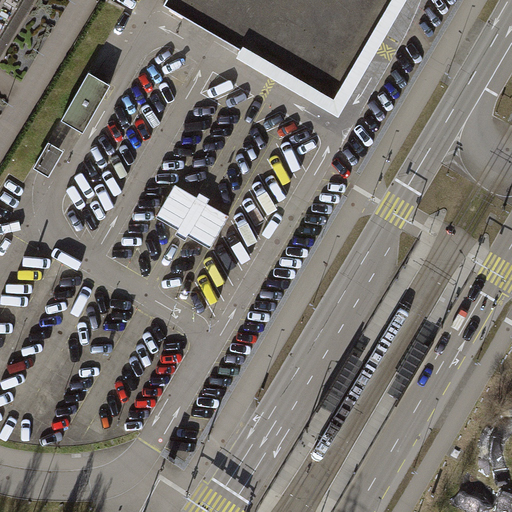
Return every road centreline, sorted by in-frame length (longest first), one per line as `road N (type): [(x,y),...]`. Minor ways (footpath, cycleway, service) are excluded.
road 1 (secondary): [(478,80),(210,511)]
road 2 (secondary): [(353,511),(511,242)]
